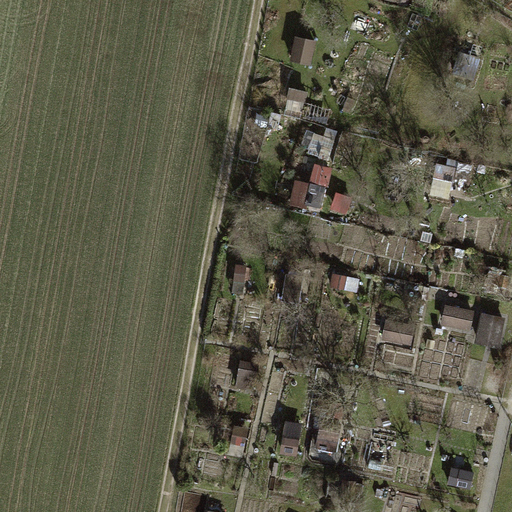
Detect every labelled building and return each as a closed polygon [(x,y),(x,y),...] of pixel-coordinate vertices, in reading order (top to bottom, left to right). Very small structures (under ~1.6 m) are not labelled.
[(312,64),(317,39),(296,34),(291,60),(312,64)] [(451,70),(474,78),(482,57),(480,56),(484,45),(474,41),(471,49),(460,45),(451,70)] [(306,103),(309,89),(291,85),(288,99),(306,103)] [(471,180),(474,162),(449,157),(448,163),(434,161),(432,175),(435,175),(431,194),(449,197),(453,177),(471,180)] [(306,203),(321,207),(327,185),(312,181),(306,203)] [(347,213),(353,196),(338,191),(332,208),(347,213)] [(232,292),(244,293),(247,264),(235,263),(232,292)] [(287,270),(282,298),(300,301),(305,273),(287,270)] [(358,291),(361,278),(334,271),(331,285),(358,291)] [(471,328),(475,308),(446,302),(441,322),(471,328)] [(481,310),(475,341),(500,346),(506,315),(481,310)] [(382,338),(412,344),(416,323),(386,318),(382,338)] [(260,362),(242,358),(236,385),(255,389),(260,362)] [(280,451),(298,454),(304,422),(286,419),(280,451)] [(229,454),(243,456),(249,426),(234,424),(229,454)] [(337,451),(340,430),(320,427),(317,448),(337,451)]
